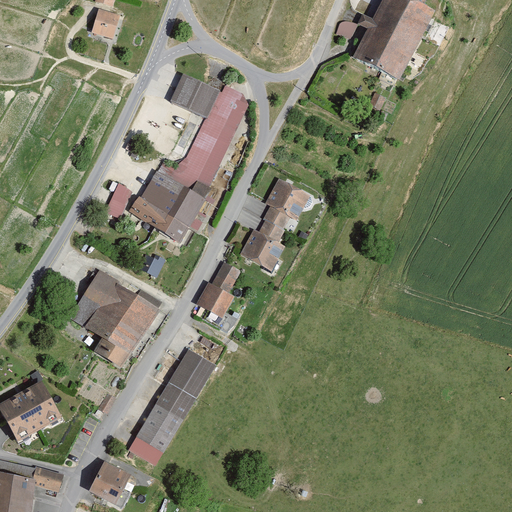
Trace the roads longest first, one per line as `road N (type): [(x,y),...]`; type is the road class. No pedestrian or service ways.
road 1 (residential): [(265,145),(179,316),(86,462),(66,511)]
road 2 (tertiary): [(150,64),(70,223),(0,326)]
